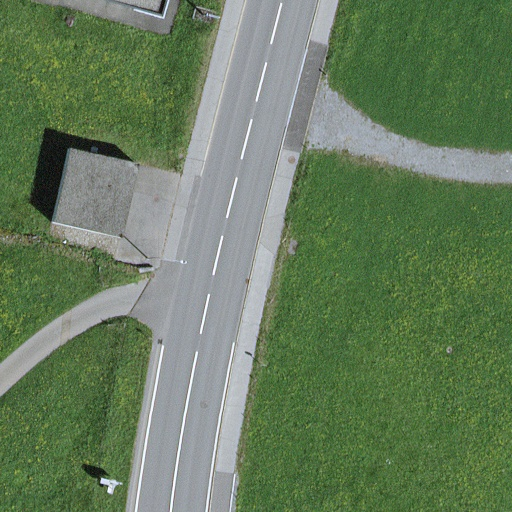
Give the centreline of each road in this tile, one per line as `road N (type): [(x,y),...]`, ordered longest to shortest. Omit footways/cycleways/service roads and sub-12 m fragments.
road 1 (primary): [(283,0),(209,290),(173,511)]
road 2 (track): [(511,168),(258,101)]
